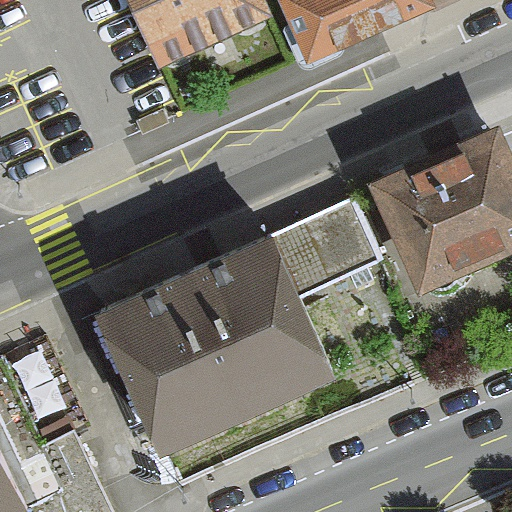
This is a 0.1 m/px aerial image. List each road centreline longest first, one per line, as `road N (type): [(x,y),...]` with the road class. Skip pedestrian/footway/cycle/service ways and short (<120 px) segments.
road 1 (primary): [(511,50),(0,274)]
road 2 (primary): [(306,511),(511,428)]
